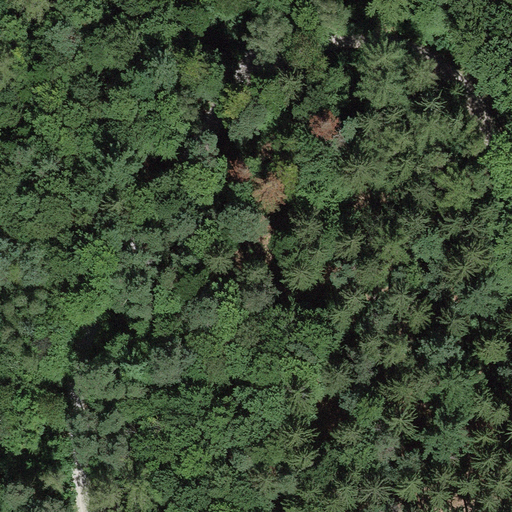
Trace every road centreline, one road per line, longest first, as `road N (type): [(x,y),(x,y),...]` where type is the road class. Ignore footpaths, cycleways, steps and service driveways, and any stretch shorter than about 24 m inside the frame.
road 1 (track): [(80,511),(72,347),(145,200),(214,130),(312,81),(410,69),(448,82),(472,105),(502,146),(511,184)]
road 2 (track): [(291,0),(214,130)]
